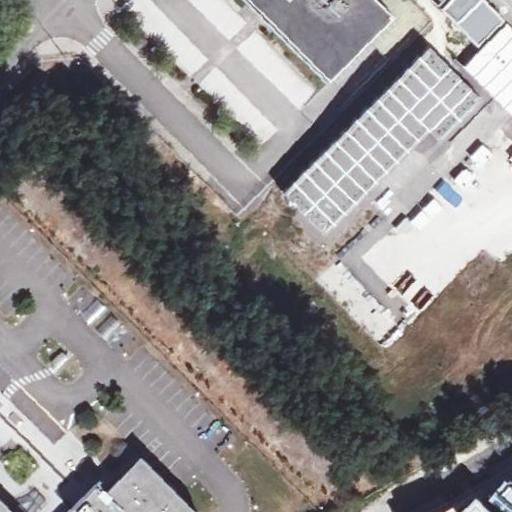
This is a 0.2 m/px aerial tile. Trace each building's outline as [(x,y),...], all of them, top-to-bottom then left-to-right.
[(374,0),(247,0),(331,83),(394,20),(374,0)] [(511,98),(511,30),(484,0),(439,43),(493,97),(488,101),(499,112),(511,98)] [(476,0),(440,0),(445,6),(457,20),(476,0)] [(424,43),(269,200),(321,253),(479,95),(424,43)] [(194,511),(177,494),(145,462),(111,496),(102,486),(75,511),(12,511),(0,499),(0,511),(194,511)] [(511,511),(511,476),(446,511),(511,511)]
